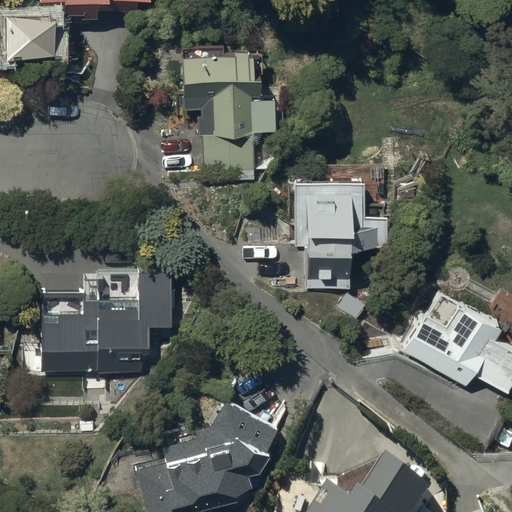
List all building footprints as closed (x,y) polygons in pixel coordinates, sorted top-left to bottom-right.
[(8,0),(9,28),(52,28),(52,1),(82,1),(82,10),(96,10),(96,5),(149,4),(149,0),(8,0)] [(223,31),(181,32),(181,42),(182,42),(183,84),(181,84),(181,97),(200,96),(200,106),(197,106),(197,125),(202,125),(203,166),(253,165),(251,81),(260,81),(259,52),(252,52),(252,34),(248,34),(248,31),(233,32),(233,36),(223,36),(223,31)] [(294,167),(295,222),(307,222),(307,273),(304,273),(304,283),(349,282),(348,237),(385,236),(384,204),(363,204),(363,194),(383,194),(382,175),(362,176),(361,164),(323,165),(323,161),(303,161),(303,167),(294,167)] [(98,364),(139,364),(139,341),(143,341),(143,350),(149,350),(149,341),(154,341),(154,332),(160,332),(160,308),(170,308),(170,300),(174,300),(174,279),(170,279),(171,259),(138,259),(138,267),(97,267),(97,271),(84,271),(84,284),(41,284),(41,310),(42,310),(42,337),(53,336),(53,364),(89,364),(89,362),(98,362),(98,364)] [(464,376),(472,363),(505,381),(511,368),(511,334),(492,323),(499,310),(493,307),(495,304),(467,289),(465,292),(456,287),(452,294),(437,285),(429,299),(425,297),(400,341),(464,376)] [(277,415),(222,388),(211,418),(195,423),(197,429),(188,432),(183,417),(154,425),(159,441),(124,452),(135,489),(141,488),(149,511),(162,511),(172,509),(173,511),(213,511),(209,496),(242,486),(277,415)] [(420,511),(439,488),(397,453),(360,501),(335,482),(311,511),(420,511)]
